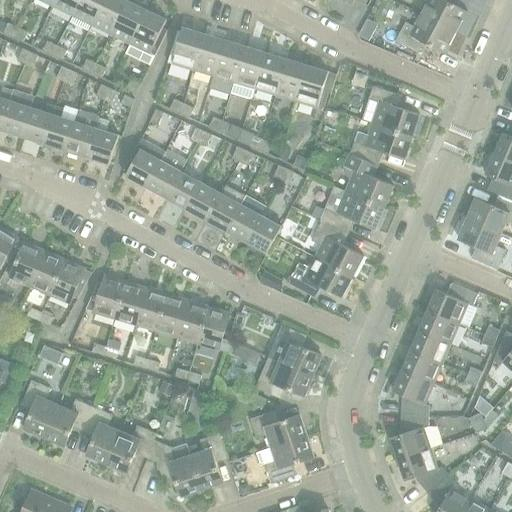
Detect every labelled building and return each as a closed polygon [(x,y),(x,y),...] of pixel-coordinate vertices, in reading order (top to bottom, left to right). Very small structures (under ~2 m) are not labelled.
[(55,0),(53,6),(72,15),(79,0),(55,0)] [(79,0),(72,15),(91,25),(103,0),(79,0)] [(126,0),(103,0),(91,25),(111,34),(127,0),(126,0)] [(111,34),(130,43),(147,10),(127,0),(111,34)] [(425,0),(427,1),(421,14),(456,32),(467,11),(446,0),(425,0)] [(130,43),(126,52),(150,64),(167,30),(163,28),(167,19),(147,10),(130,43)] [(456,32),(421,14),(414,26),(405,22),(395,41),(418,53),(424,42),(445,53),(456,32)] [(13,37),(18,27),(8,22),(3,32),(13,37)] [(18,27),(13,37),(23,41),(28,31),(18,27)] [(168,62),(171,63),(193,69),(204,33),(183,27),(181,31),(178,30),(168,62)] [(204,33),(193,69),(213,76),(225,40),(204,33)] [(43,50),(53,55),(57,45),(47,40),(43,50)] [(225,40),(213,76),(214,76),(211,87),(231,93),(234,82),(245,46),(225,40)] [(57,45),(53,55),(62,59),(67,49),(57,45)] [(234,82),(231,92),(252,98),(255,88),(266,52),(245,46),(234,82)] [(17,60),(25,63),(30,51),(22,48),(17,60)] [(30,51),(25,63),(33,67),(38,55),(30,51)] [(266,52),(255,88),(275,95),(287,59),(266,52)] [(82,68),(92,73),(96,63),(86,58),(82,68)] [(287,59),(275,95),(296,101),(307,65),(287,59)] [(96,63),(92,73),(102,77),(106,67),(96,63)] [(307,65),(296,101),(317,107),(318,106),(324,108),(328,92),(323,91),(328,71),(307,65)] [(56,78),(64,81),(70,69),(62,66),(56,78)] [(70,69),(64,81),(72,85),(77,73),(70,69)] [(136,93),(141,83),(131,78),(126,88),(136,93)] [(96,96),(103,99),(109,87),(101,84),(96,96)] [(373,85),(368,98),(362,119),(372,123),(413,136),(420,114),(394,105),(398,94),(373,85)] [(0,129),(10,99),(13,89),(3,86),(0,95),(0,129)] [(109,87),(103,99),(111,103),(117,91),(109,87)] [(132,107),(135,99),(124,94),(120,103),(132,107)] [(170,108),(179,113),(184,103),(174,98),(170,108)] [(10,99),(0,129),(0,130),(22,137),(31,106),(10,99)] [(31,106),(22,137),(43,144),(55,109),(56,105),(48,102),(45,111),(31,106)] [(184,103),(179,113),(189,117),(194,107),(184,103)] [(55,109),(43,144),(65,151),(75,120),(61,116),(64,107),(56,105),(55,109)] [(158,124),(164,112),(156,108),(150,120),(158,124)] [(75,120),(65,151),(87,158),(98,123),(99,117),(99,116),(79,109),(75,120)] [(209,126),(219,131),(223,121),(213,116),(209,126)] [(98,123),(87,158),(109,165),(119,134),(106,130),(109,120),(99,117),(98,123)] [(223,121),(219,131),(238,139),(243,128),(233,124),(233,125),(223,121)] [(354,141),(349,153),(373,163),(379,150),(405,159),(413,136),(372,123),(368,135),(358,131),(354,141)] [(190,139),(198,142),(204,130),(196,127),(190,139)] [(243,128),(238,139),(258,148),(263,139),(253,134),(253,133),(243,128)] [(204,130),(198,142),(206,146),(211,134),(204,130)] [(504,133),(495,153),(511,160),(511,131),(510,135),(504,133)] [(146,187),(166,151),(142,138),(131,159),(134,160),(125,176),(146,187)] [(263,139),(258,148),(268,153),(272,143),(263,139)] [(232,158),(240,161),(245,149),(237,146),(232,158)] [(168,148),(166,151),(146,187),(166,198),(181,170),(188,159),(168,148)] [(245,149),(240,161),(247,165),(253,153),(245,149)] [(349,153),(343,168),(347,177),(351,178),(346,191),(385,207),(394,185),(368,175),(373,163),(349,153)] [(511,160),(495,153),(486,174),(492,177),(487,189),(499,194),(511,199),(511,160)] [(304,169),(308,160),(298,155),(293,165),(304,169)] [(273,177),(281,180),(286,168),(279,165),(273,177)] [(286,168),(281,180),(289,184),(294,172),(286,168)] [(181,170),(166,198),(186,209),(201,181),(181,170)] [(201,181),(186,209),(206,220),(221,192),(201,181)] [(221,192),(206,220),(226,231),(246,195),(226,185),(222,192),(221,192)] [(327,207),(321,219),(345,229),(350,218),(376,229),(385,207),(346,191),(337,211),(327,207)] [(476,198),(467,218),(501,233),(507,220),(511,222),(511,199),(499,194),(493,206),(476,198)] [(246,195),(226,231),(246,242),(261,214),(266,206),(246,195)] [(261,214),(246,242),(267,253),(282,225),(261,214)] [(501,233),(467,218),(458,238),(476,246),(471,258),(498,269),(506,250),(496,245),(501,233)] [(321,245),(315,256),(353,276),(364,256),(340,243),(345,229),(321,219),(316,230),(311,240),(321,245)] [(0,226),(0,266),(4,259),(9,263),(21,240),(18,237),(0,226)] [(21,240),(9,263),(14,266),(9,277),(30,286),(45,250),(25,242),(21,240)] [(45,250),(30,286),(50,295),(65,259),(45,250)] [(299,262),(295,271),(288,283),(311,295),(317,284),(342,297),(353,276),(315,256),(309,268),(299,262)] [(65,259),(50,295),(70,303),(73,296),(78,298),(92,271),(65,259)] [(266,272),(262,280),(278,289),(282,281),(266,272)] [(86,308),(94,311),(94,312),(115,318),(126,281),(105,275),(103,283),(97,281),(86,308)] [(126,281),(115,318),(136,325),(147,287),(126,281)] [(437,289),(428,310),(459,323),(468,303),(472,306),(478,293),(452,282),(447,294),(437,289)] [(147,287),(136,325),(156,331),(168,294),(147,287)] [(168,294),(156,331),(177,337),(188,300),(168,294)] [(0,303),(10,308),(14,300),(2,295),(0,299),(0,303)] [(188,300),(177,337),(198,343),(209,306),(188,300)] [(209,306),(198,343),(219,350),(230,312),(209,306)] [(27,315),(39,320),(42,312),(30,307),(27,315)] [(428,310),(419,330),(451,343),(459,323),(428,310)] [(42,312),(39,320),(50,325),(54,317),(42,312)] [(285,348),(279,361),(313,375),(321,355),(302,346),(306,335),(282,325),(274,344),(285,348)] [(488,325),(484,334),(496,339),(500,330),(488,325)] [(419,330),(411,350),(442,363),(451,343),(419,330)] [(511,332),(506,330),(494,360),(500,365),(503,361),(511,368),(511,332)] [(492,347),(496,339),(484,334),(481,342),(492,347)] [(92,351),(104,355),(107,346),(95,343),(92,351)] [(45,345),(40,356),(58,364),(63,353),(45,345)] [(107,346),(104,355),(116,358),(119,350),(107,346)] [(411,350),(402,370),(434,383),(442,363),(411,350)] [(133,364),(146,367),(148,359),(136,355),(133,364)] [(0,386),(9,391),(19,367),(1,358),(0,359),(0,386)] [(148,359),(146,367),(158,371),(160,362),(148,359)] [(313,375),(279,361),(274,373),(263,369),(255,387),(280,398),(284,387),(304,395),(313,375)] [(471,366),(467,374),(479,379),(482,371),(471,366)] [(175,376),(187,380),(189,371),(177,368),(175,376)] [(402,394),(401,414),(429,415),(430,405),(426,402),(434,383),(402,370),(393,390),(402,394)] [(189,371),(187,380),(199,383),(202,375),(189,371)] [(479,379),(467,374),(464,381),(476,386),(479,379)] [(24,429),(44,437),(58,404),(46,399),(50,388),(31,380),(21,404),(32,409),(24,429)] [(58,404),(44,437),(64,446),(73,426),(84,431),(94,406),(75,399),(71,409),(58,404)] [(94,406),(84,431),(95,435),(86,455),(106,464),(120,430),(108,425),(112,414),(94,406)] [(480,412),(469,417),(473,425),(484,420),(492,410),(492,409),(484,419),(480,412)] [(268,434),(272,447),(306,436),(299,415),(279,421),(275,410),(250,418),(257,438),(268,434)] [(484,420),(473,425),(476,433),(488,427),(498,415),(492,410),(484,420)] [(391,437),(398,458),(431,448),(431,447),(443,443),(437,426),(429,426),(429,415),(401,414),(400,434),(391,437)] [(120,430),(106,464),(127,472),(135,452),(146,457),(154,439),(154,440),(157,433),(138,425),(133,436),(120,430)] [(511,436),(502,431),(490,444),(510,456),(511,452),(511,442),(510,441),(511,436)] [(203,450),(190,455),(202,489),(223,482),(216,462),(227,458),(219,433),(200,439),(203,450)] [(272,447),(257,452),(260,462),(265,464),(272,483),(297,475),(293,463),(313,456),(306,436),(272,447)] [(154,439),(146,457),(157,462),(163,479),(174,476),(181,496),(202,489),(190,455),(178,459),(174,448),(154,440),(154,439)] [(431,448),(398,458),(405,480),(415,477),(427,492),(449,474),(442,466),(438,468),(431,448)] [(502,472),(509,476),(511,470),(511,463),(508,461),(502,472)] [(449,474),(427,492),(439,507),(436,511),(463,511),(472,498),(453,487),(455,483),(449,474)] [(70,511),(72,507),(32,490),(22,511),(70,511)] [(472,498),(463,511),(488,511),(490,509),(472,498)]
